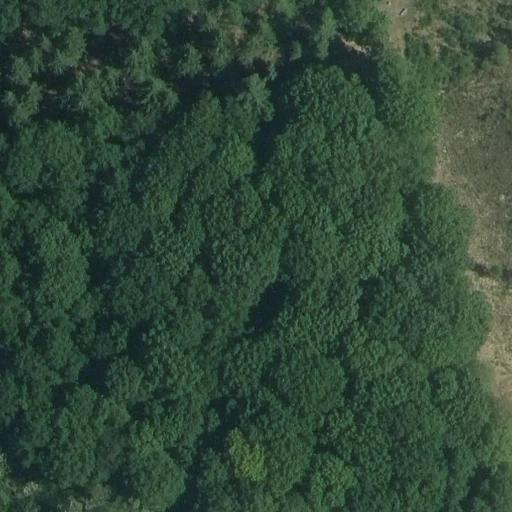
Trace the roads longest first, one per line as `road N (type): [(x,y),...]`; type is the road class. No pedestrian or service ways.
road 1 (track): [(383,0),(511,484)]
road 2 (track): [(0,51),(343,0)]
